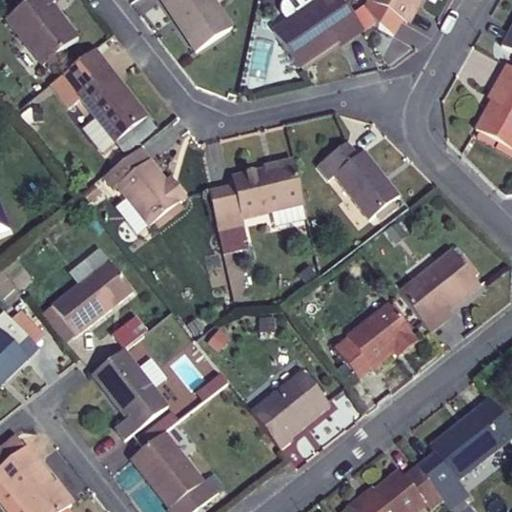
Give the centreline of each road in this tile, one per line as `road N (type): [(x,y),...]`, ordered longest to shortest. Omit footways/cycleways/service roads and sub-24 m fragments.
road 1 (residential): [(99,0),(182,102),(204,117),(246,121),(368,100),(418,105)]
road 2 (residential): [(511,322),(269,511)]
road 3 (residential): [(511,234),(422,144),(418,105)]
road 4 (residential): [(119,511),(35,407)]
